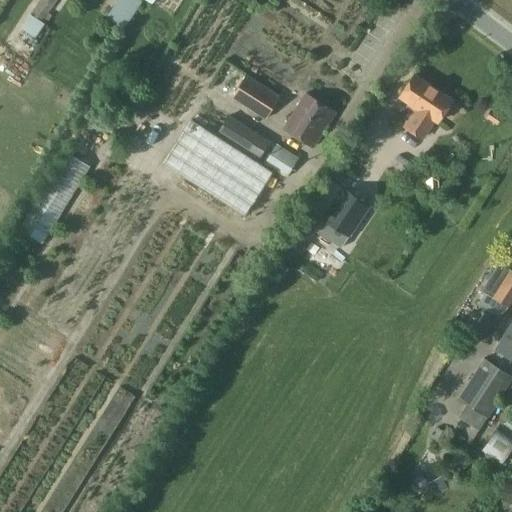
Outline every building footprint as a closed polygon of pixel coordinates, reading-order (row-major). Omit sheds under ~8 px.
[(40,21),(54,0),(40,0),(21,28),(34,36),(43,23),(40,21)] [(265,118),(279,95),(246,73),(231,96),(265,118)] [(437,122),(452,99),(414,74),(399,97),(415,108),(404,125),(423,137),(434,120),(437,122)] [(313,146),(335,113),(305,94),(284,127),(313,146)] [(260,159),(270,143),(229,117),(219,132),(260,159)] [(272,171),(190,119),(163,162),(244,213),(272,171)] [(287,177),(298,160),(277,146),(265,163),(287,177)] [(67,150),(19,227),(43,242),(91,165),(67,150)] [(340,247),(367,206),(343,190),(316,231),(340,247)] [(508,306),(511,300),(511,271),(499,263),(481,291),(485,293),(478,304),(485,309),(481,317),(492,324),(508,306)] [(511,323),(496,350),(511,359),(511,323)] [(479,430),(491,411),(511,378),(511,376),(485,359),(460,398),(469,404),(460,417),(479,430)] [(511,432),(501,425),(483,451),(511,470),(511,467),(511,432)] [(443,507),(455,500),(446,484),(447,483),(443,476),(417,491),(423,502),(436,494),(443,507)]
